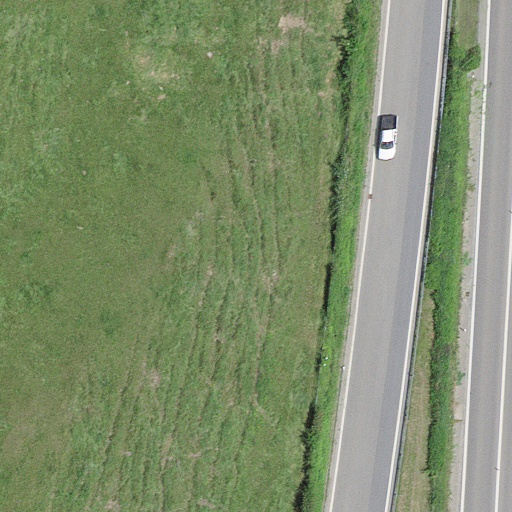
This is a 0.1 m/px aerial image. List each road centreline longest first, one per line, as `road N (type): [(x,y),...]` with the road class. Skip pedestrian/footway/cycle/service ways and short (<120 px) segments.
road 1 (tertiary): [(355,511),(416,0)]
road 2 (trunk): [(511,274),(498,511)]
